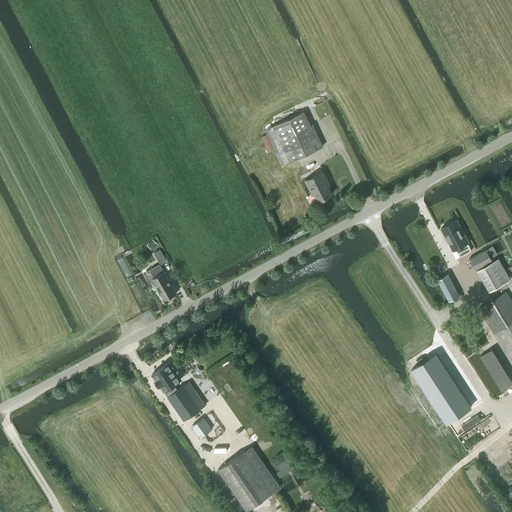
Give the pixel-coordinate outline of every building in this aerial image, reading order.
[(312,126),(311,126),(304,111),(265,129),(282,166),(322,147),(312,126)] [(318,201),(332,194),(324,180),(326,179),(322,172),(306,180),(313,194),(315,193),(318,201)] [(469,242),(458,220),(442,228),(446,237),(447,237),(449,241),(453,250),(456,249),(461,257),(472,251),(468,243),(469,242)] [(151,249),(157,243),(152,238),(147,244),(151,249)] [(479,254),(470,259),(476,271),(477,270),(489,292),(510,280),(499,258),(493,261),(491,258),(497,255),(492,246),(479,254)] [(165,299),(176,293),(164,271),(159,264),(150,270),(154,277),(152,278),(155,282),(152,285),(160,294),(161,293),(165,299)] [(438,279),(449,300),(459,295),(448,274),(438,279)] [(479,308),(511,362),(511,302),(505,292),(479,308)] [(445,368),(436,353),(411,369),(417,377),(430,398),(446,422),(471,407),(457,386),(445,368)] [(177,370),(175,371),(169,362),(158,369),(152,374),(155,379),(154,380),(159,387),(160,386),(164,391),(167,396),(182,418),(184,420),(200,408),(184,385),(175,391),(172,386),(181,379),(180,378),(182,377),(177,370)] [(200,436),(211,428),(203,417),(192,425),(200,436)] [(247,509),(273,491),(244,450),(218,468),(247,509)]
